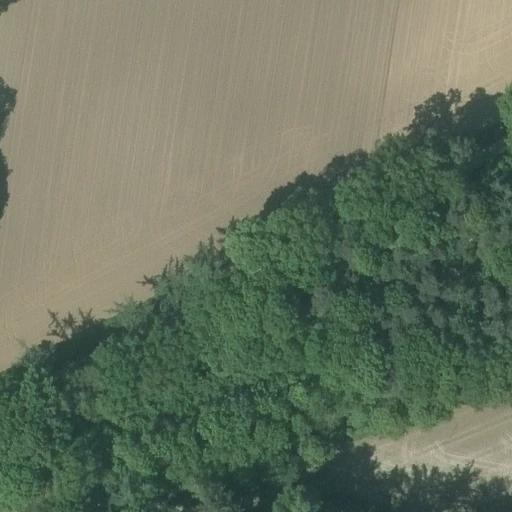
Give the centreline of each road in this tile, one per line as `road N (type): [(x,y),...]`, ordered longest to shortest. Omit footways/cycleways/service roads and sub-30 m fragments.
road 1 (track): [(511,139),(0,407)]
road 2 (track): [(144,511),(0,482)]
